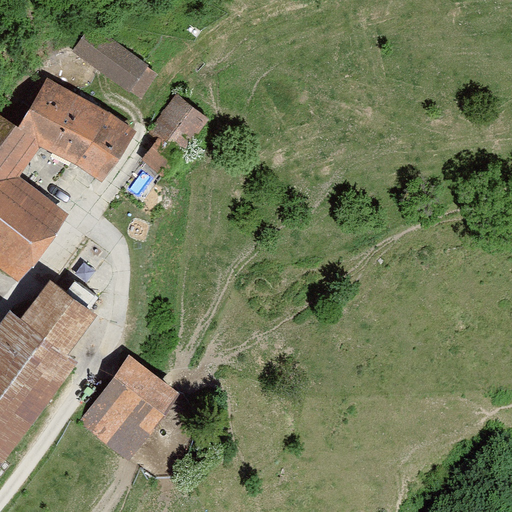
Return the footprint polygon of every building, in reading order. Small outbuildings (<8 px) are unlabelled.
[(91,25),(73,51),(142,99),(161,73),(91,25)] [(97,184),(134,130),(27,57),(0,96),(0,269),(12,277),(54,216),(5,183),(34,141),(97,184)] [(210,118),(177,93),(151,127),(154,141),(143,157),(164,178),(210,118)] [(8,310),(0,320),(0,450),(73,351),(63,344),(90,307),(48,277),(18,318),(8,310)] [(129,353),(77,423),(129,461),(181,392),(129,353)]
